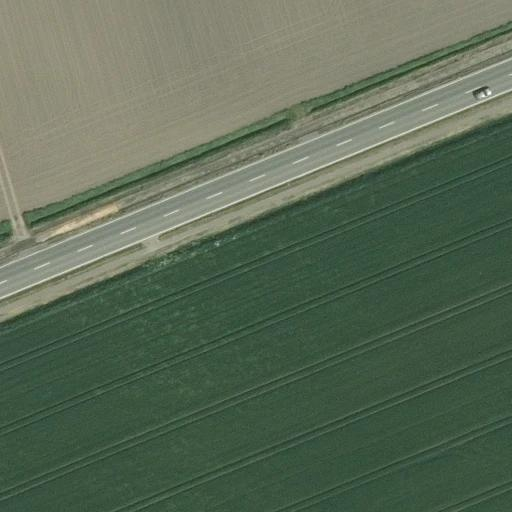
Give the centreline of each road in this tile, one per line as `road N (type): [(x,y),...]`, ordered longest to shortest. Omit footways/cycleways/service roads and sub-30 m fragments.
road 1 (secondary): [(511,78),(0,289)]
road 2 (track): [(36,275),(0,148)]
